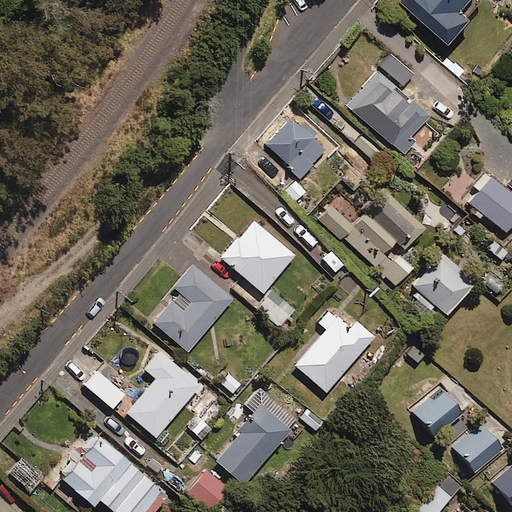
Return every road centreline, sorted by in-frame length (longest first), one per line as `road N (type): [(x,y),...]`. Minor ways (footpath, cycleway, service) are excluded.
road 1 (residential): [(240,115),(0,406)]
road 2 (unknown): [(0,307),(99,217),(125,212),(150,228)]
road 3 (residential): [(331,0),(240,115)]
road 4 (residential): [(240,115),(233,58),(257,0)]
